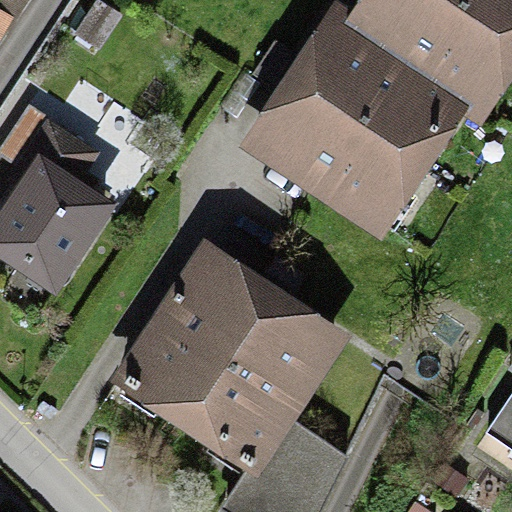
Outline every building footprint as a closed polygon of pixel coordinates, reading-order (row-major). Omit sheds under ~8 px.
[(0,0),(0,39),(23,0),(0,0)] [(511,59),(511,0),(380,0),(365,25),(485,102),(511,59)] [(380,224),(466,90),(365,25),(343,11),(257,145),(380,224)] [(71,180),(89,151),(22,111),(0,147),(0,154),(25,170),(0,210),(0,251),(56,285),(107,202),(71,180)] [(244,467),(282,410),(336,327),(198,238),(107,378),(244,467)] [(511,387),(488,426),(511,440),(511,387)] [(282,410),(244,467),(221,506),(231,511),(312,511),(342,453),(282,410)]
